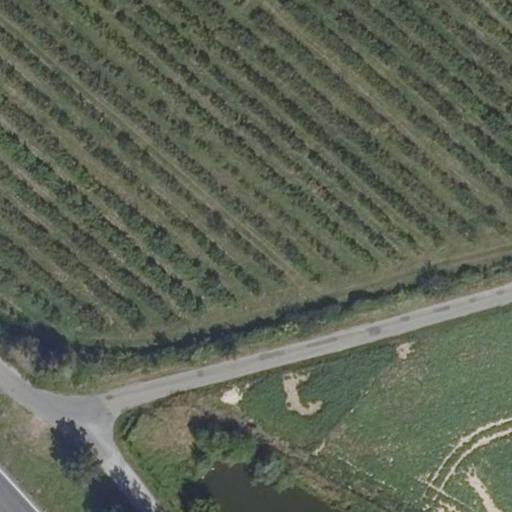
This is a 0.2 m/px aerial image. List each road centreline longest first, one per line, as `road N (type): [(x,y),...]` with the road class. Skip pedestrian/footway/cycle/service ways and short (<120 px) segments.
road 1 (unclassified): [(72,410),(511,290)]
road 2 (unclassified): [(72,410),(152,511)]
